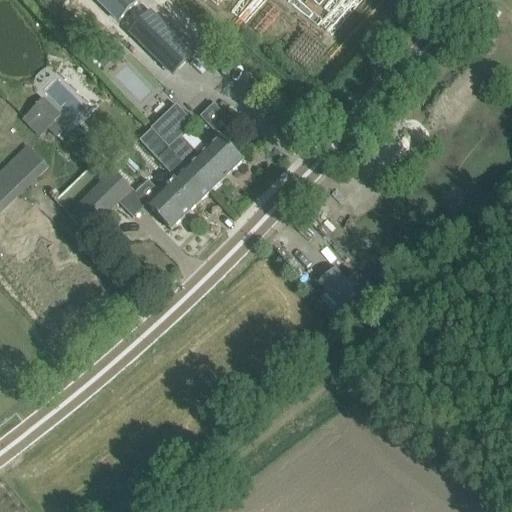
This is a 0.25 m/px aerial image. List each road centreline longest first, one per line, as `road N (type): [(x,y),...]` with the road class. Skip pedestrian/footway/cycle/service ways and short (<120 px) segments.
road 1 (unclassified): [(0,453),(190,293),(471,0)]
road 2 (unknown): [(292,189),(194,54)]
